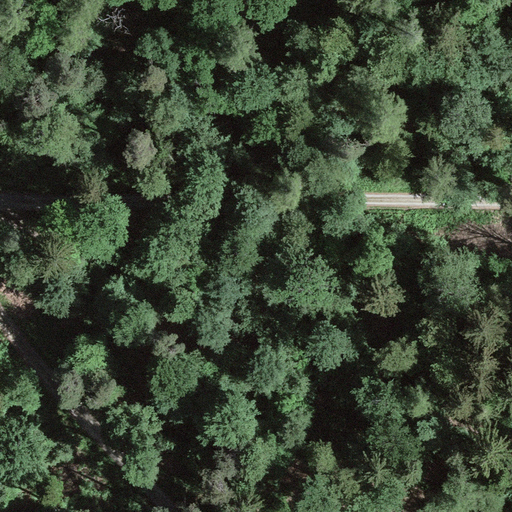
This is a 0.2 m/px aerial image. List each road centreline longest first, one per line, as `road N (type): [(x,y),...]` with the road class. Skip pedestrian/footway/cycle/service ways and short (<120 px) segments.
road 1 (track): [(511,455),(0,211)]
road 2 (track): [(0,203),(511,209)]
road 3 (track): [(171,511),(0,291)]
